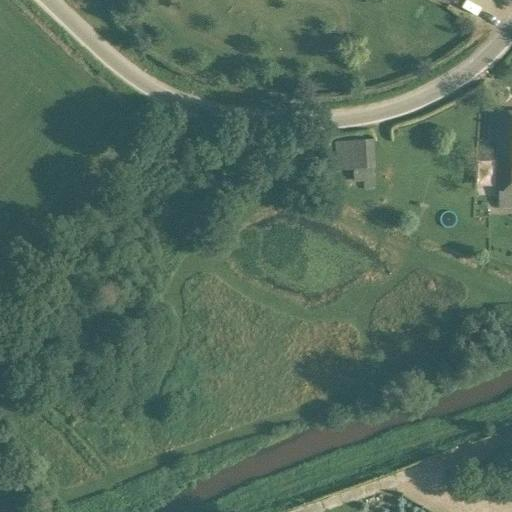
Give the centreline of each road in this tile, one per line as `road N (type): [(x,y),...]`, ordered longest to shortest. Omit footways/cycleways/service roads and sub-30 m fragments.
road 1 (unclassified): [(511,31),(475,69),(410,105),(318,123),(269,122),(227,118),(158,95),(46,0)]
road 2 (track): [(0,262),(136,128),(158,95)]
